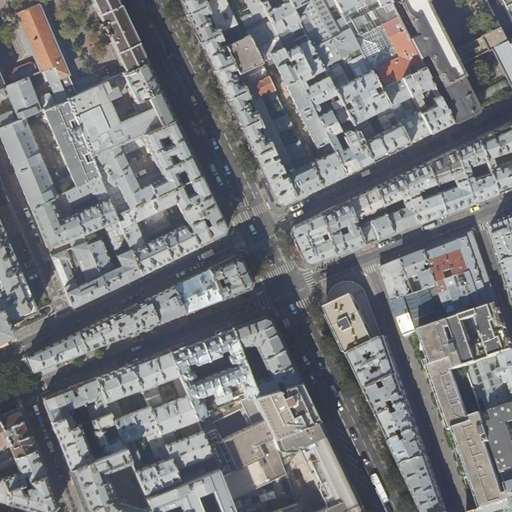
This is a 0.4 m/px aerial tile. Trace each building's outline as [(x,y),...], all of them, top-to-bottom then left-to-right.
[(0,0),(0,87),(3,87),(0,79),(0,0),(9,0),(15,13),(40,71),(52,66),(65,98),(71,96),(67,87),(33,5),(36,4),(34,0),(90,0),(125,71),(147,61),(140,45),(118,0),(0,0)] [(178,0),(180,2),(186,14),(205,4),(203,0),(178,0)] [(203,0),(205,4),(210,15),(215,25),(218,31),(236,23),(224,0),(203,0)] [(231,0),(244,26),(267,15),(259,0),(231,0)] [(259,0),(267,15),(282,46),(293,40),(305,34),(291,8),(305,0),(333,0),(345,23),(388,0),(259,0)] [(350,119),(355,130),(372,161),(390,152),(408,143),(380,89),(362,54),(347,62),(356,78),(349,82),(337,59),(358,47),(345,23),(333,0),(305,0),(291,8),(305,34),(323,69),(327,76),(336,93),(339,98),(350,119)] [(423,66),(388,0),(345,23),(358,47),(362,54),(380,89),(394,81),(401,77),(423,66)] [(388,0),(423,66),(452,122),(456,120),(471,113),(477,109),(477,108),(474,102),(471,96),(460,74),(461,73),(461,71),(458,65),(491,48),(506,78),(510,85),(511,87),(511,51),(499,27),(485,0),(476,0),(492,30),(451,51),(425,0),(388,0)] [(485,0),(499,27),(511,51),(511,23),(500,0),(485,0)] [(511,0),(500,0),(511,23),(511,0)] [(205,4),(186,14),(193,30),(199,42),(218,33),(218,31),(215,25),(210,28),(209,24),(210,23),(210,22),(207,17),(210,15),(205,4)] [(267,15),(244,26),(247,34),(267,75),(272,85),(278,83),(271,68),(276,65),(316,147),(315,147),(320,157),(309,163),(320,186),(331,181),(345,174),(316,116),(314,112),(303,89),(299,81),(291,65),(289,60),(282,46),(267,15)] [(218,33),(199,42),(204,53),(212,70),(231,61),(224,45),(224,44),(221,45),(220,45),(219,45),(217,42),(221,40),(218,33)] [(247,34),(224,45),(231,61),(235,68),(241,82),(243,87),(267,75),(247,34)] [(305,34),(293,40),(311,75),(323,69),(305,34)] [(293,40),(282,46),(289,60),(294,57),(296,63),(291,65),(299,81),(302,79),(306,87),(303,89),(314,112),(319,109),(316,103),(324,99),(315,82),(311,85),(308,77),(311,75),(293,40)] [(147,61),(125,71),(99,83),(71,96),(65,98),(66,99),(90,155),(175,119),(159,85),(147,61)] [(230,71),(235,68),(231,61),(212,70),(220,87),(226,98),(244,89),(243,87),(241,82),(237,84),(235,81),(237,80),(237,79),(234,73),(234,72),(233,72),(232,72),(231,72),(230,71)] [(3,76),(7,85),(36,73),(32,63),(29,62),(4,73),(3,76)] [(0,108),(0,125),(66,99),(65,98),(52,66),(40,71),(36,73),(7,85),(3,87),(0,87),(0,99),(8,96),(13,110),(5,113),(3,109),(0,108)] [(452,122),(423,66),(401,77),(430,133),(450,123),(452,122)] [(71,96),(99,83),(94,74),(67,87),(71,96)] [(309,163),(272,85),(267,75),(243,87),(244,89),(248,97),(254,111),(258,118),(261,126),(267,139),(271,146),(274,153),(276,158),(295,198),(307,192),(320,186),(309,163)] [(327,76),(315,82),(324,99),(336,93),(327,76)] [(394,81),(380,89),(408,143),(421,137),(430,133),(401,77),(394,81)] [(474,102),(510,85),(506,78),(471,96),(474,102)] [(243,99),(248,97),(244,89),(226,98),(234,115),(239,127),(258,118),(254,111),(250,113),(248,109),(249,109),(249,107),(247,101),(246,100),(244,101),(243,99)] [(340,124),(350,119),(339,98),(330,103),(333,108),(332,108),(333,109),(334,108),(337,114),(335,115),(340,124)] [(66,99),(0,125),(0,136),(13,167),(30,209),(65,192),(98,175),(90,155),(66,99)] [(329,110),(316,116),(345,174),(357,168),(358,167),(348,146),(340,150),(332,134),(340,130),(329,110)] [(257,128),(261,126),(258,118),(239,127),(246,141),(253,155),(271,146),(267,139),(263,140),(262,138),(263,138),(263,136),(262,133),(261,132),(259,132),(257,128)] [(115,215),(201,174),(189,148),(175,119),(90,155),(98,175),(115,215)] [(511,136),(507,123),(492,130),(476,138),(486,166),(496,193),(511,187),(511,186),(511,136)] [(343,136),(348,146),(358,167),(360,167),(372,161),(355,130),(343,136)] [(456,148),(453,149),(460,168),(475,163),(477,169),(479,168),(486,166),(476,138),(456,148)] [(269,155),(274,153),(271,146),(253,155),(263,176),(275,202),(278,203),(283,204),(295,198),(276,158),(271,160),(269,155)] [(437,157),(426,162),(435,187),(443,184),(445,183),(444,179),(451,176),(453,181),(463,177),(462,174),(460,168),(453,149),(437,157)] [(414,168),(400,175),(407,197),(418,193),(424,191),(435,187),(426,162),(414,168)] [(496,193),(486,166),(479,168),(481,175),(470,178),(468,172),(462,174),(463,177),(471,202),(474,201),(496,193)] [(226,226),(215,203),(201,174),(115,215),(129,247),(130,249),(140,274),(190,249),(223,233),(225,229),(226,226)] [(98,175),(65,192),(71,207),(93,197),(93,196),(95,195),(99,203),(77,213),(76,210),(73,212),(85,242),(105,290),(122,282),(140,274),(130,249),(115,255),(120,266),(113,269),(100,238),(90,243),(85,233),(103,225),(113,250),(124,245),(126,248),(129,247),(115,215),(98,175)] [(388,181),(375,187),(383,209),(394,204),(393,201),(401,197),(402,201),(408,199),(407,197),(400,175),(388,181)] [(364,192),(346,201),(354,222),(360,219),(358,215),(365,212),(367,216),(368,216),(383,209),(375,187),(364,192)] [(444,212),(435,187),(424,191),(425,196),(420,198),(418,193),(407,197),(408,199),(416,223),(439,214),(444,212)] [(71,207),(65,192),(30,209),(46,247),(68,238),(69,243),(71,247),(85,242),(73,212),(71,207)] [(408,199),(402,201),(394,204),(383,209),(391,232),(414,224),(416,223),(408,199)] [(335,254),(348,249),(362,244),(354,222),(346,201),(319,214),(326,230),(328,237),(335,254)] [(391,232),(383,209),(368,216),(369,219),(376,238),(378,238),(391,232)] [(299,251),(303,261),(310,264),(320,260),(335,254),(328,237),(323,239),(320,233),(326,230),(319,214),(293,227),(292,230),(291,234),(299,251)] [(364,217),(360,219),(354,222),(362,244),(374,239),(376,238),(369,219),(365,221),(364,217)] [(511,217),(489,226),(490,227),(502,264),(511,260),(511,217)] [(0,338),(10,334),(6,323),(35,311),(21,279),(2,232),(0,228),(0,338)] [(426,250),(438,286),(445,308),(455,304),(459,317),(470,313),(468,308),(476,305),(478,311),(498,304),(497,301),(473,232),(461,237),(426,250)] [(85,242),(71,247),(86,283),(77,287),(70,269),(73,268),(69,260),(70,259),(66,250),(50,256),(72,307),(89,299),(105,290),(85,242)] [(414,294),(438,286),(426,250),(414,255),(403,259),(414,293),(414,294)] [(252,280),(246,268),(241,258),(234,255),(222,261),(208,268),(220,299),(235,293),(249,287),(251,283),(252,280)] [(392,301),(414,293),(403,259),(392,263),(380,268),(392,301)] [(511,260),(502,264),(510,287),(511,291),(511,260)] [(181,281),(172,286),(184,312),(198,307),(220,299),(208,268),(181,281)] [(346,350),(349,356),(376,343),(383,339),(366,293),(363,288),(360,285),(356,283),(351,282),(349,282),(344,282),(342,283),(339,284),(337,285),(333,287),(330,291),(328,297),(327,303),(328,307),(326,308),(334,323),(346,350)] [(172,286),(146,298),(157,323),(171,317),(184,312),(172,286)] [(445,308),(438,286),(414,294),(414,293),(392,301),(398,318),(404,336),(412,333),(450,320),(448,316),(445,308)] [(124,309),(111,315),(120,337),(139,330),(157,323),(146,298),(124,309)] [(511,344),(511,342),(504,321),(499,307),(498,304),(478,311),(470,313),(459,317),(455,318),(450,320),(463,360),(462,360),(464,367),(511,349),(511,344)] [(250,318),(230,326),(239,349),(251,342),(251,343),(254,344),(256,349),(253,351),(254,354),(251,355),(254,362),(261,359),(284,348),(278,336),(269,316),(264,314),(262,313),(250,318)] [(100,320),(76,332),(84,350),(106,342),(120,337),(111,315),(100,320)] [(463,360),(450,320),(412,333),(423,366),(424,368),(430,366),(432,372),(437,387),(451,428),(452,430),(448,431),(460,467),(476,511),(511,501),(502,472),(482,415),(481,414),(468,418),(452,371),(464,367),(462,360),(463,360)] [(244,362),(239,349),(230,326),(203,336),(171,349),(168,350),(195,416),(206,412),(204,407),(243,392),(245,397),(256,393),(251,382),(247,370),(245,366),(244,362)] [(58,361),(84,350),(76,332),(53,344),(26,357),(31,371),(58,361)] [(383,339),(376,343),(349,356),(357,373),(366,391),(380,384),(386,381),(400,375),(386,337),(383,339)] [(290,360),(284,348),(261,359),(263,364),(259,365),(261,369),(264,367),(269,377),(251,382),(256,393),(300,381),(290,360)] [(511,349),(464,367),(466,371),(467,370),(481,414),(482,415),(511,404),(511,349)] [(200,429),(195,416),(168,350),(148,357),(130,364),(139,387),(147,406),(178,478),(180,483),(216,468),(207,446),(200,429)] [(130,364),(108,373),(95,377),(110,413),(124,447),(130,462),(142,492),(178,478),(147,406),(122,416),(114,397),(139,387),(130,364)] [(400,375),(386,381),(389,388),(383,391),(380,384),(366,391),(373,406),(378,417),(392,410),(389,404),(396,401),(399,407),(409,402),(401,378),(400,375)] [(91,420),(110,413),(95,377),(64,389),(42,398),(47,411),(51,421),(62,417),(66,430),(79,425),(78,423),(74,424),(68,409),(75,406),(76,409),(83,407),(82,404),(84,403),(91,420)] [(286,473),(283,464),(272,437),(318,418),(316,414),(307,395),(303,387),(300,381),(256,393),(245,397),(206,412),(195,416),(200,429),(240,410),(248,426),(207,446),(216,468),(229,500),(286,473)] [(409,402),(399,407),(401,413),(395,416),(392,410),(378,417),(385,432),(391,443),(419,429),(409,402)] [(511,404),(482,415),(502,472),(511,469),(511,404)] [(17,408),(0,414),(0,425),(8,444),(7,444),(14,457),(35,449),(28,431),(19,407),(17,408)] [(124,447),(110,413),(91,420),(87,421),(97,448),(89,451),(85,443),(87,442),(86,439),(87,439),(86,436),(83,437),(79,425),(66,430),(62,417),(51,421),(60,445),(69,469),(124,447)] [(362,511),(359,505),(320,423),(318,418),(272,437),(283,464),(300,450),(320,493),(297,503),(300,511),(362,511)] [(0,462),(9,459),(3,446),(7,444),(8,444),(0,425),(0,462)] [(419,429),(391,443),(401,464),(402,467),(428,458),(419,429)] [(103,473),(130,462),(124,447),(69,469),(81,499),(85,511),(150,511),(148,506),(142,509),(118,502),(114,498),(107,479),(106,478),(105,478),(103,473)] [(20,484),(28,481),(45,475),(39,460),(35,449),(14,457),(9,459),(0,462),(0,476),(6,490),(20,484)] [(428,458),(402,467),(417,498),(423,511),(447,511),(442,497),(433,469),(428,458)] [(234,511),(229,500),(216,468),(180,483),(144,497),(148,506),(150,511),(160,511),(174,507),(173,505),(178,503),(180,510),(185,508),(186,511),(234,511)] [(511,511),(511,469),(502,472),(511,501),(511,502),(511,511)] [(45,475),(28,481),(30,487),(29,488),(28,490),(24,491),(22,491),(20,484),(6,490),(7,493),(5,502),(24,508),(38,511),(50,511),(57,506),(50,489),(45,475)] [(511,511),(511,502),(511,501),(476,511),(475,511),(511,511)] [(300,511),(297,503),(272,511),(300,511)]
